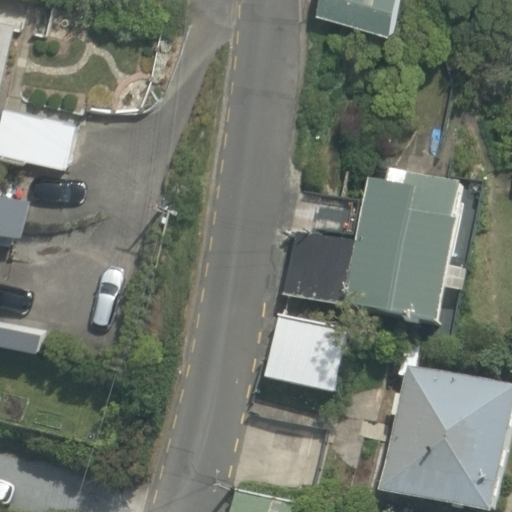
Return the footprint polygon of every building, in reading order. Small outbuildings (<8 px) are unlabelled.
[(0,8),(0,97),(11,100),(26,13),(0,8)] [(80,124),(8,110),(0,153),(0,165),(69,180),(80,124)] [(326,235),(315,306),(461,328),(481,195),(395,182),(385,244),(326,235)] [(0,184),(0,354),(27,189),(0,184)] [(363,323),(293,308),(276,385),(346,401),(363,323)] [(507,511),(511,492),(511,388),(426,368),(394,501),(441,511),(507,511)] [(239,490),(235,511),(341,511),(342,508),(239,490)]
